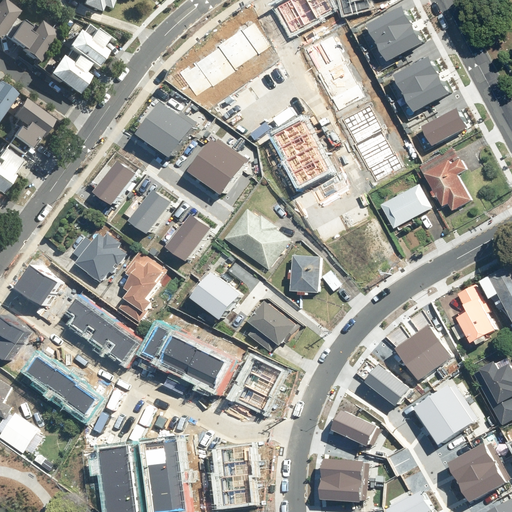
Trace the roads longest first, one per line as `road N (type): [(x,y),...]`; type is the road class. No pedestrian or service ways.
road 1 (residential): [(303,427),(237,431),(106,368),(0,287)]
road 2 (residential): [(206,0),(146,56),(0,258)]
road 3 (residential): [(332,368),(385,303),(511,229)]
road 4 (residential): [(260,0),(364,184)]
road 5 (residential): [(460,511),(397,413),(332,368)]
road 6 (residential): [(511,123),(449,0)]
